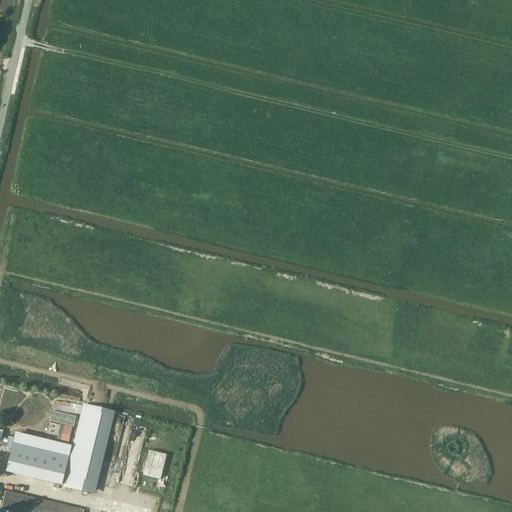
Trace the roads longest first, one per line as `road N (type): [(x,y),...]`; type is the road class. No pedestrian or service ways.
road 1 (track): [(511,156),(38,45)]
road 2 (track): [(0,471),(2,479),(115,511)]
road 3 (unclassified): [(0,120),(28,0)]
